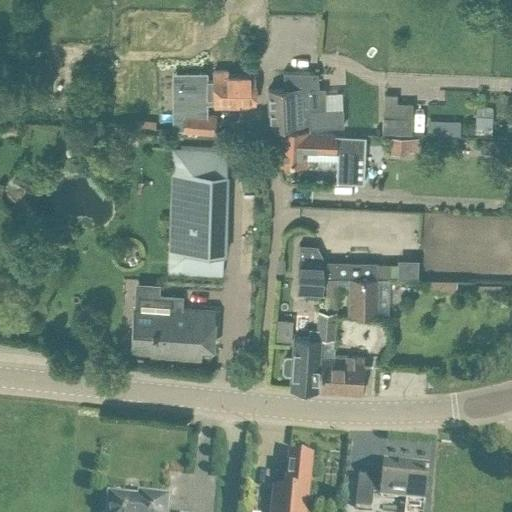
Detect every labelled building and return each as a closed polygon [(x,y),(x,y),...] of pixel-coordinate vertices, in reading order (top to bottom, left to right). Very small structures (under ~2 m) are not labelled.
[(34,93),(50,94),(51,58),(35,57),(34,93)] [(255,102),(254,75),(228,75),(228,71),(214,71),(214,80),(206,80),(206,74),(178,74),(178,98),(186,98),(186,112),(206,114),(206,102),(215,102),(215,106),(216,106),(216,102),(255,102)] [(284,88),(268,89),(270,125),(309,123),(309,127),(344,126),(343,108),(326,109),(325,87),(318,88),(318,72),(283,71),(284,88)] [(383,116),(383,134),(412,135),(412,133),(413,103),(399,102),(398,117),(383,116)] [(186,113),(185,131),(215,133),(216,115),(206,114),(186,112),(186,113)] [(427,121),(427,134),(460,135),(460,122),(427,121)] [(307,133),(307,131),(278,130),(277,163),(305,164),(305,159),(337,160),(336,182),(363,183),(363,181),(355,181),(356,153),(365,154),(365,136),(307,133)] [(196,172),(226,173),(227,151),(174,149),(169,272),(222,274),(223,253),(193,252),(196,172)] [(298,259),(296,293),(316,294),(323,294),(325,261),(318,260),(316,260),(317,246),(299,245),(298,259)] [(377,262),(326,261),(326,277),(349,277),(377,278),(377,262)] [(397,262),(377,262),(377,278),(389,278),(397,278),(397,262)] [(377,278),(349,277),(349,316),(377,316),(377,278)] [(428,291),(456,291),(456,279),(428,279),(428,291)] [(131,329),(130,349),(152,350),(151,355),(199,357),(200,346),(211,346),(213,310),(193,309),(170,307),(171,299),(133,297),(133,305),(131,329)] [(319,311),(317,329),(321,329),(320,337),(333,339),(335,312),(326,312),(319,311)] [(284,356),(283,370),(286,373),(292,373),(291,388),(316,389),(320,339),(320,337),(321,329),(317,329),(308,328),(307,338),(294,337),(293,354),(287,354),(284,356)] [(362,393),(363,373),(364,356),(334,354),(334,358),(322,357),(320,370),(319,390),(362,393)] [(274,489),(272,509),(271,511),(305,511),(309,477),(311,457),(289,455),(285,490),(274,489)] [(380,497),(406,499),(404,511),(422,511),(427,467),(407,465),(406,468),(385,466),(385,463),(384,463),(382,480),(374,480),(374,478),(358,476),(355,508),(371,510),(372,494),(380,495),(380,497)] [(138,498),(108,495),(107,504),(103,506),(102,511),(166,511),(168,497),(139,494),(138,498)]
